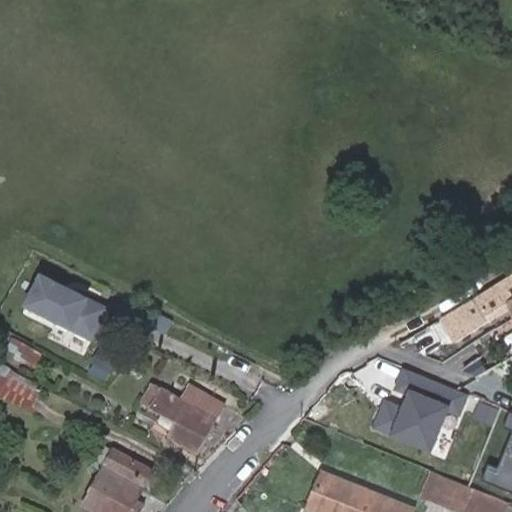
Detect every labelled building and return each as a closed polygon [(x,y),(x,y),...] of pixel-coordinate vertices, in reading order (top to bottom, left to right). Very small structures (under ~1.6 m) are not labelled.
[(104,303),(38,270),(24,300),(90,333),(104,303)] [(511,275),(442,319),(457,343),(511,308),(511,275)] [(37,364),(19,354),(12,367),(30,376),(37,364)] [(464,395),(398,368),(389,390),(402,396),(397,407),(379,400),(368,426),(428,451),(443,413),(455,418),(464,395)] [(5,378),(0,388),(0,395),(26,409),(34,393),(5,378)] [(172,426),(166,435),(163,442),(194,458),(219,410),(185,391),(176,408),(151,396),(143,413),(159,420),(172,426)] [(475,418),(497,424),(502,406),(479,401),(475,418)] [(511,414),(506,412),(500,427),(509,430),(494,468),(485,465),(479,479),(510,492),(511,487),(511,414)] [(154,430),(166,435),(172,426),(159,420),(154,430)] [(113,454),(83,509),(87,511),(127,511),(149,475),(113,454)] [(404,511),(407,507),(320,472),(305,507),(317,511),(404,511)] [(457,510),(467,487),(442,476),(433,472),(423,495),(457,510)] [(461,511),(500,511),(504,503),(467,487),(457,510),(461,511)]
